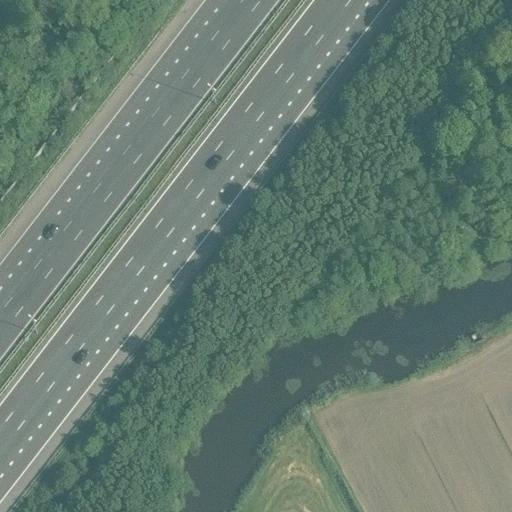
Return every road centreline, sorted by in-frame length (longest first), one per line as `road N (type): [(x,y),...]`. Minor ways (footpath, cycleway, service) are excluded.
road 1 (motorway): [(0,454),(344,0)]
road 2 (motorway): [(248,0),(0,319)]
